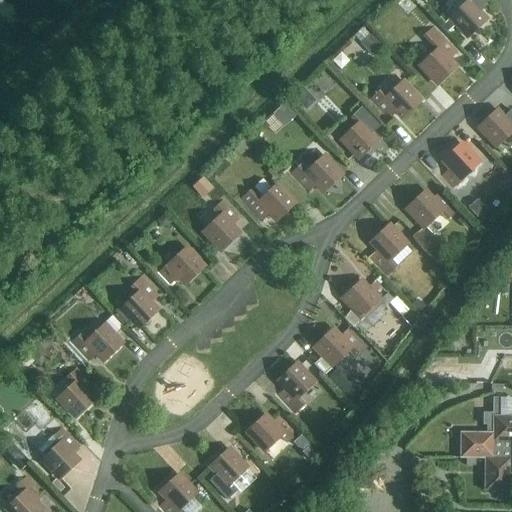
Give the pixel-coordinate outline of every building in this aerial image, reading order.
[(460,0),(465,5),(450,19),(456,26),(467,38),(485,21),(478,13),(486,6),(480,0),(460,0)] [(450,19),(441,28),(447,34),(456,26),(450,19)] [(436,51),(420,67),(437,85),(455,68),(449,61),(457,53),(432,27),(422,36),(436,51)] [(368,36),(359,44),(370,56),(379,48),(368,36)] [(344,40),(333,47),(340,58),(351,50),(344,40)] [(369,101),(387,119),(394,112),(401,119),(420,101),(402,83),(386,98),(379,91),(369,101)] [(299,91),(291,99),(303,111),(311,104),(299,91)] [(283,107),(272,117),(284,129),(294,118),(283,107)] [(358,125),(341,141),(358,159),(377,142),(370,135),(378,127),(368,116),(360,109),(350,117),(358,125)] [(511,135),(511,112),(511,111),(503,119),(496,111),(478,129),(495,147),(510,133),(511,135)] [(441,177),(452,188),(478,164),(468,153),(460,145),(442,163),(449,169),(441,177)] [(475,147),(468,153),(478,164),(485,157),(475,147)] [(290,174),(308,193),(316,186),(322,193),(341,175),(324,157),(308,172),(300,165),(290,174)] [(221,160),(208,172),(216,180),(228,168),(221,160)] [(250,175),(262,190),(280,175),(268,160),(250,175)] [(202,180),(192,189),(203,200),(212,191),(202,180)] [(294,204),(276,186),(260,202),(249,191),(240,200),(261,222),(269,215),(276,222),(294,204)] [(406,210),(424,229),(440,213),(446,221),(456,211),(439,192),(431,200),(424,193),(406,210)] [(203,233),(220,251),(238,234),(232,227),(240,220),(222,201),(212,211),(219,218),(203,233)] [(478,202),(468,211),(474,217),(483,208),(478,202)] [(374,224),(388,212),(382,205),(368,217),(374,224)] [(462,216),(456,221),(465,231),(471,226),(462,216)] [(163,217),(155,225),(159,229),(167,229),(170,225),(163,217)] [(369,258),(380,269),(387,276),(397,267),(390,260),(406,245),(389,227),(370,244),(377,251),(369,258)] [(159,274),(170,285),(178,278),(184,285),(203,268),(186,249),(159,274)] [(130,287),(137,295),(121,310),(131,320),(138,328),(157,311),(150,304),(158,297),(141,278),(130,287)] [(342,299),(360,318),(376,303),(382,310),(392,301),(375,282),(367,289),(360,282),(342,299)] [(402,317),(401,318),(409,327),(418,319),(396,297),(390,305),(402,317)] [(415,299),(409,305),(417,312),(423,306),(415,299)] [(121,310),(114,317),(119,322),(124,327),(131,320),(121,310)] [(115,334),(121,328),(111,318),(105,323),(115,334)] [(71,343),(78,351),(88,362),(96,355),(103,362),(121,345),(104,326),(87,342),(80,334),(71,343)] [(314,348),(331,367),(347,351),(354,359),(364,349),(346,331),(339,338),(332,331),(314,348)] [(277,396),(294,415),(304,405),(298,398),(314,383),(296,365),(278,382),(284,389),(277,396)] [(161,389),(185,380),(181,367),(156,377),(161,389)] [(74,385),(58,400),(75,418),(93,401),(87,394),(94,387),(77,368),(67,377),(74,385)] [(353,379),(342,389),(354,401),(364,391),(353,379)] [(492,426),(492,435),(492,451),(501,451),(501,442),(511,442),(511,418),(499,418),(499,411),(500,408),(500,398),(492,398),(492,413),(492,426)] [(481,426),(492,426),(492,413),(481,413),(481,426)] [(246,434),(263,452),(279,437),(286,445),(296,435),(290,427),(279,416),(271,423),(264,417),(246,434)] [(42,461),(60,479),(78,461),(71,455),(79,447),(61,429),(51,438),(58,445),(42,461)] [(304,434),(293,444),(297,448),(303,450),(312,442),(304,434)] [(474,460),(484,460),(484,459),(500,459),(501,451),(492,451),(492,435),(459,435),(459,459),(465,459),(465,467),(474,467),(474,460)] [(511,442),(501,442),(501,451),(509,451),(508,476),(509,476),(509,475),(511,475),(511,442)] [(317,455),(309,447),(302,455),(309,462),(317,455)] [(217,475),(209,482),(226,501),(236,491),(230,484),(245,470),(246,469),(228,450),(210,467),(217,475)] [(5,461),(16,473),(27,463),(16,451),(5,461)] [(484,459),(484,460),(484,492),(509,492),(509,476),(508,476),(509,451),(501,451),(500,459),(484,459)] [(158,507),(163,511),(182,511),(180,509),(196,494),(178,476),(160,493),(167,501),(158,507)] [(35,504),(43,497),(26,478),(15,487),(22,495),(6,510),(8,511),(40,511),(42,511),(35,504)] [(83,501),(90,494),(76,480),(69,487),(83,501)]
